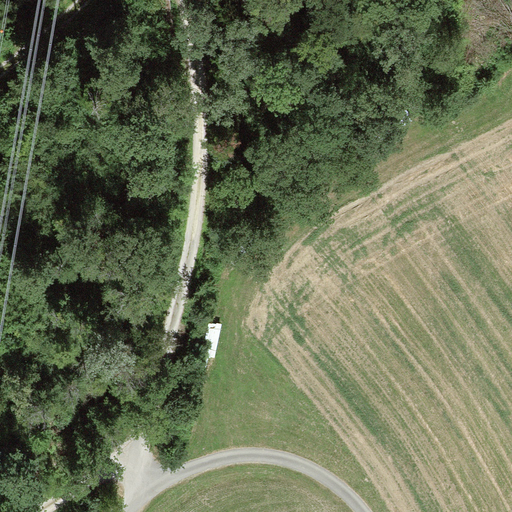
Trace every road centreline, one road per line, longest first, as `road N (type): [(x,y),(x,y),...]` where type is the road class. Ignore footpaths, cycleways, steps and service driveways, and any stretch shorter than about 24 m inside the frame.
road 1 (track): [(183,0),(197,145),(144,485),(123,460),(85,474),(40,511)]
road 2 (track): [(363,511),(357,499),(299,464),(243,455),(202,461),(144,485),(115,511)]
